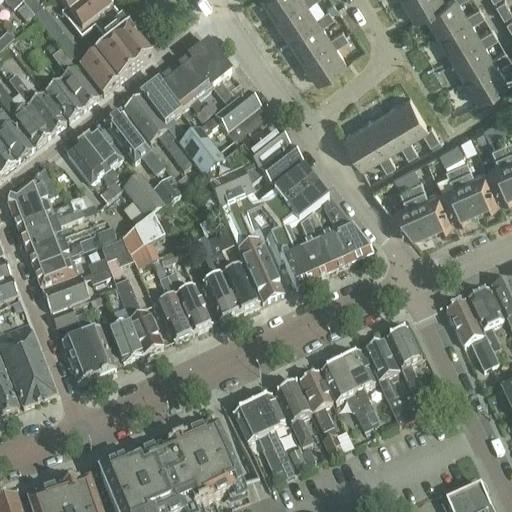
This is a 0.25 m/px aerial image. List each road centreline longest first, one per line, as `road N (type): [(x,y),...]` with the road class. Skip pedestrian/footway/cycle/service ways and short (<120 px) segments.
road 1 (residential): [(80,429),(409,281)]
road 2 (residential): [(0,194),(221,19)]
road 3 (residential): [(511,499),(409,281)]
road 4 (residential): [(80,429),(0,225)]
road 5 (residential): [(409,281),(399,256),(304,132)]
road 6 (residential): [(304,132),(387,61),(353,0)]
road 7 (residential): [(304,132),(221,19)]
